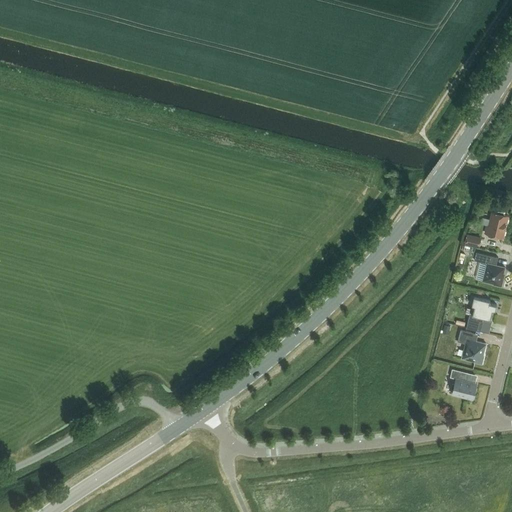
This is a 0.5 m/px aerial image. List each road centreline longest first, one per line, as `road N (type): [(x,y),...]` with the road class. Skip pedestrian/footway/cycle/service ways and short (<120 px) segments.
road 1 (secondary): [(202,411),(357,278),(511,66)]
road 2 (residential): [(490,427),(258,452),(232,442),(202,411)]
road 3 (secondary): [(49,511),(202,411)]
